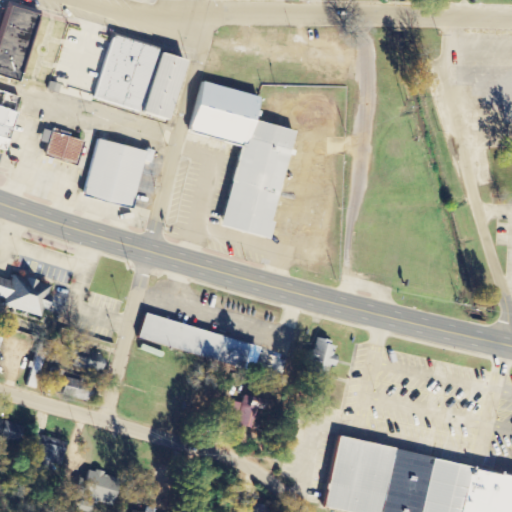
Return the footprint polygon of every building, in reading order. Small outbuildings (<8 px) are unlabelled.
[(5,8),(0,24),(0,79),(14,84),(35,17),(5,8)] [(108,37),(90,99),(136,113),(153,55),(154,51),(108,37)] [(153,55),(179,63),(161,122),(135,115),(136,113),(153,55)] [(199,84),(185,133),(236,148),(214,229),(264,243),(269,225),(264,223),(290,132),(249,121),(255,100),(199,84)] [(0,109),(0,128),(7,131),(13,113),(0,109)] [(40,130),(36,142),(43,144),(39,158),(72,168),(80,143),(40,130)] [(92,139),(76,198),(126,212),(139,162),(146,164),(150,151),(142,149),(141,152),(92,139)] [(46,286),(7,275),(5,281),(0,279),(0,298),(1,299),(0,302),(0,307),(38,317),(46,286)] [(247,344),(141,315),(134,340),(240,368),(247,344)] [(310,337),(301,374),(322,379),(326,366),(330,367),(332,357),(328,356),(331,346),(327,345),(328,342),(310,337)] [(35,390),(46,344),(37,341),(25,387),(35,390)] [(103,356),(72,350),(69,366),(100,372),(103,356)] [(47,382),(58,384),(56,396),(87,401),(90,379),(49,372),(47,382)] [(238,403),(232,402),(227,426),(243,429),(245,422),(251,424),(256,399),(240,396),(238,403)] [(0,439),(16,443),(20,426),(0,420),(0,439)] [(52,463),(59,465),(64,442),(33,435),(25,465),(50,471),(52,463)] [(334,437),(318,507),(339,511),(374,511),(389,450),(334,437)] [(374,511),(389,450),(426,458),(414,511),(374,511)] [(414,511),(426,458),(452,464),(440,511),(414,511)] [(440,511),(452,464),(466,467),(456,511),(440,511)] [(511,477),(511,511),(456,511),(466,467),(511,477)] [(115,477),(84,470),(82,479),(75,477),(70,497),(109,505),(115,477)] [(249,502),(237,500),(234,511),(263,511),(265,506),(249,504),(249,502)]
